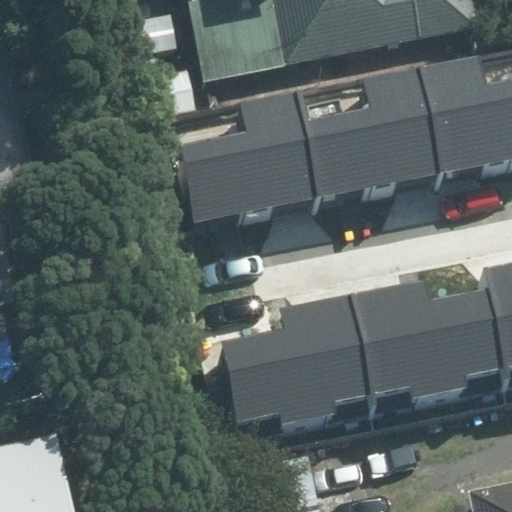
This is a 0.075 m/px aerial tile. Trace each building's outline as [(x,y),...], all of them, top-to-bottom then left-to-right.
[(167,0),(192,101),(475,30),(467,0),(167,0)] [(438,177),(511,162),(511,94),(479,101),(473,70),(419,80),(438,177)] [(300,135),(314,202),(438,177),(419,80),(363,91),(369,122),(300,135)] [(177,158),(190,226),(314,202),(300,135),(294,102),(239,113),(245,144),(177,158)] [(511,271),(484,277),(487,301),(502,375),(511,373),(511,271)] [(459,384),(502,375),(487,301),(426,313),(423,295),(348,309),(367,408),(402,401),(403,409),(462,398),(459,384)] [(214,353),(228,428),(273,420),(276,434),(333,423),(331,415),(367,408),(348,309),(272,323),(276,342),(214,353)] [(74,511),(59,434),(0,446),(0,511),(74,511)] [(308,511),(298,466),(222,483),(227,511),(308,511)] [(511,511),(511,489),(453,502),(455,511),(511,511)]
